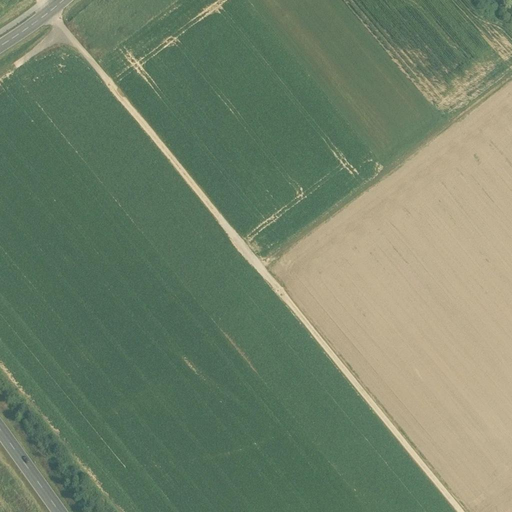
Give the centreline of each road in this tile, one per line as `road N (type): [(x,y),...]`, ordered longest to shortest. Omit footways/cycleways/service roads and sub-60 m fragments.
road 1 (track): [(49,9),(259,266)]
road 2 (track): [(461,511),(259,266)]
road 3 (track): [(511,76),(259,266)]
